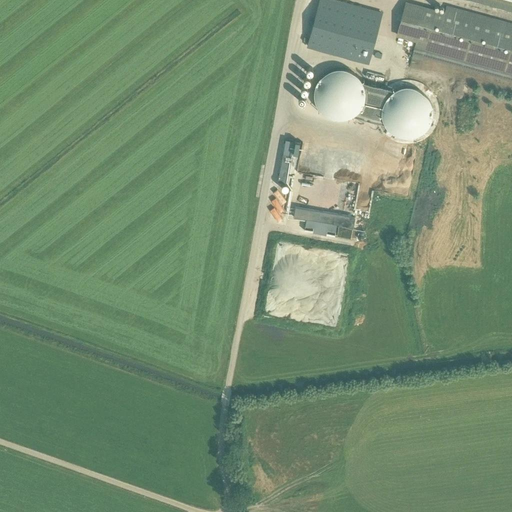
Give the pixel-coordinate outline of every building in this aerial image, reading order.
[(369,62),(382,14),(332,0),(319,0),(307,46),(345,56),(369,62)] [(511,0),(470,0),(511,11),(511,0)] [(397,35),(416,40),(412,55),(511,81),(511,23),(447,6),(445,14),(406,3),(397,35)] [(333,118),(335,119),(337,119),(339,119),(341,119),(343,119),(345,118),(347,118),(350,117),(352,117),(354,116),(385,124),(386,126),(387,128),(389,129),(390,131),(392,132),(394,133),(395,134),(397,135),(399,136),(401,137),(403,137),(405,138),(407,138),(409,138),(410,138),(412,137),(414,137),(416,136),(418,136),(419,135),(421,134),(422,133),(424,132),(425,130),(426,129),(428,127),(429,126),(430,124),(431,122),(431,120),(432,119),(432,117),(433,115),(433,113),(433,111),(433,109),(432,107),(432,105),(431,103),(430,101),(429,100),(428,98),(427,96),(426,95),(425,94),(423,92),(421,91),(420,90),(418,89),(416,88),(414,88),(413,87),(411,87),(409,86),(407,86),(405,86),(403,87),(401,87),(399,88),(397,88),(395,89),(394,90),(363,82),(360,78),(358,76),(357,75),(356,74),(354,73),(352,72),(351,71),(349,70),(347,70),(345,69),(344,69),(342,69),(340,69),(338,69),(336,69),(334,69),(331,70),(329,71),(327,72),(325,73),(323,74),(322,75),(320,77),(319,79),(318,80),(317,82),(316,84),(315,86),(315,88),(314,91),(314,93),(314,95),(314,97),(315,99),(315,101),(316,103),(317,105),(318,107),(319,108),(320,110),(321,111),(323,113),(324,114),(326,115),(327,116),(329,117),(331,118),(333,118)] [(294,217),(306,219),(336,225),(353,228),(355,218),(295,207),(294,217)] [(334,236),(336,225),(306,219),(304,231),(334,236)]
